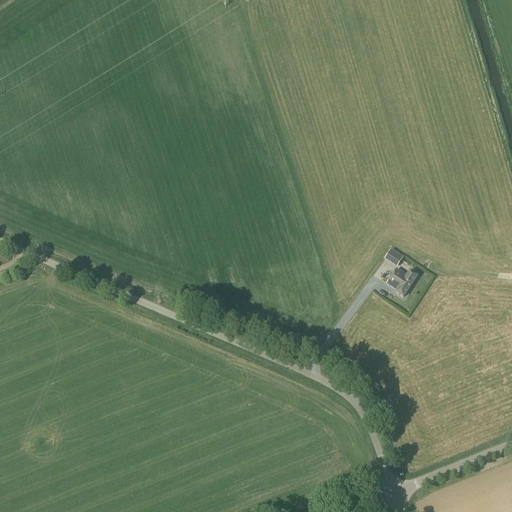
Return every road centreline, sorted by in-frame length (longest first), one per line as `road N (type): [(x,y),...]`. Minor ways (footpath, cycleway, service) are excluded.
road 1 (unclassified): [(393,494),(358,406),(328,382),(0,241)]
road 2 (unclassified): [(393,494),(511,447)]
